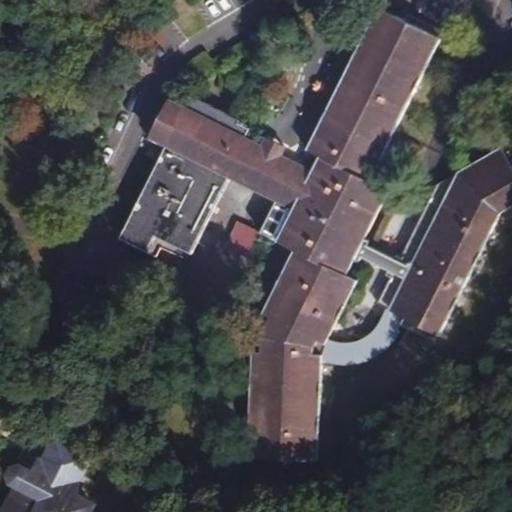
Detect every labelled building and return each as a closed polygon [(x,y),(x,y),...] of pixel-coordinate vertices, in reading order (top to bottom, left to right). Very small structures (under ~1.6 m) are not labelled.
[(355,259),(360,262),(362,257),(368,246),(370,242),(365,240),(390,190),(370,181),(442,39),(379,7),(308,149),(320,156),(313,170),(282,155),(286,146),(269,138),(264,148),(246,139),(250,129),(239,123),(240,120),(192,96),(188,105),(171,96),(149,140),(167,148),(121,238),(148,252),(157,236),(192,254),(231,176),(277,199),(261,233),(295,250),(263,313),(271,318),(263,336),(262,352),(253,352),(247,460),(318,461),(323,355),(314,354),(317,340),(326,345),(358,281),(347,275),(355,259)] [(391,278),(377,304),(391,312),(401,316),(440,336),(501,214),(511,207),(511,160),(510,162),(501,147),(438,185),(401,257),(396,256),(394,259),(389,270),(386,275),(391,278)] [(238,220),(224,246),(246,258),(260,232),(238,220)] [(368,246),(362,257),(389,270),(394,259),(368,246)] [(362,357),(381,346),(394,331),(401,316),(391,312),(385,325),(374,338),(359,347),(342,348),(326,345),(317,340),(314,354),(323,355),(342,359),(362,357)] [(17,486),(5,509),(0,506),(0,511),(91,511),(96,504),(74,493),(94,456),(53,434),(33,471),(20,465),(13,468),(9,475),(12,483),(17,486)]
